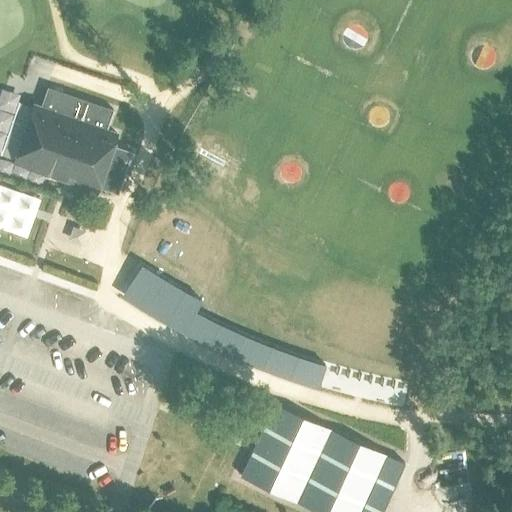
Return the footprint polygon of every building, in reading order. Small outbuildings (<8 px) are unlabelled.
[(96,11),(83,19),(94,38),(107,30),(96,11)] [(26,128),(14,161),(72,181),(71,185),(96,194),(99,187),(118,193),(123,178),(133,151),(123,148),(114,144),(117,133),(107,129),(114,109),(48,86),(47,88),(51,89),(44,108),(41,106),(34,104),(28,121),(26,128)] [(260,236),(280,247),(278,251),(312,269),(325,246),(271,217),(260,236)] [(145,266),(129,291),(171,316),(173,312),(189,322),(202,299),(145,266)] [(144,397),(142,376),(126,377),(128,398),(144,397)] [(275,403),(242,476),(296,500),(330,428),(275,403)] [(330,428),(296,500),(317,510),(321,511),(381,511),(387,502),(395,483),(397,480),(405,462),(387,454),(370,447),(352,438),(330,428)] [(182,471),(179,486),(187,487),(190,472),(193,471),(179,469),(182,471)] [(251,500),(257,485),(239,478),(233,494),(251,500)]
